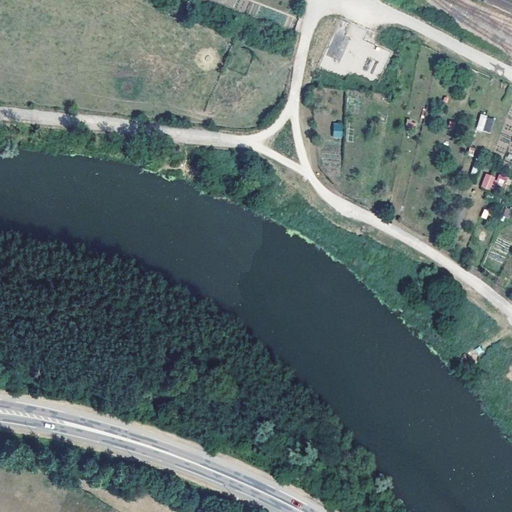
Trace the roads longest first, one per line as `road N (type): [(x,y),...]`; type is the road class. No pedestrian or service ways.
road 1 (secondary): [(298,511),(264,490),(109,432),(0,410)]
road 2 (track): [(316,0),(289,112),(306,174),(238,142)]
road 3 (track): [(306,174),(342,207),(462,265),(511,306)]
road 4 (track): [(238,142),(0,111)]
road 5 (unclassified): [(511,70),(354,0)]
